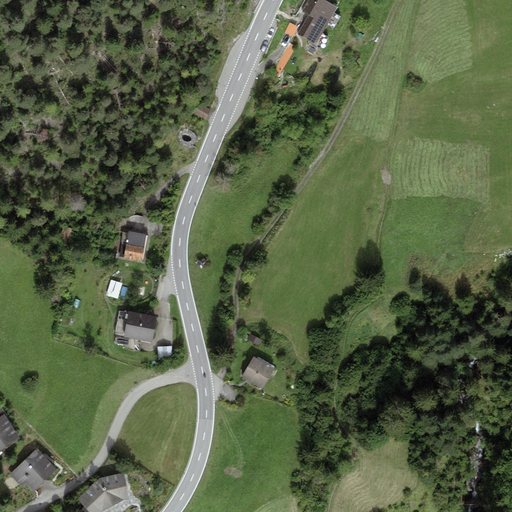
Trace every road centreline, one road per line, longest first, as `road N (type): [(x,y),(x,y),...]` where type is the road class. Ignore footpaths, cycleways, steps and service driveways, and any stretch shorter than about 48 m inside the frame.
road 1 (track): [(205,390),(229,356),(241,266),(335,137),(399,0)]
road 2 (secondary): [(202,371),(180,274),(182,232),(273,0)]
road 3 (residential): [(202,371),(139,393),(92,470),(26,511)]
road 4 (secondary): [(171,511),(205,433),(202,371)]
